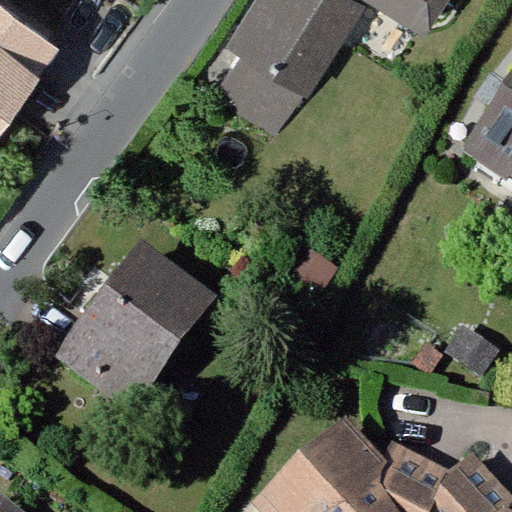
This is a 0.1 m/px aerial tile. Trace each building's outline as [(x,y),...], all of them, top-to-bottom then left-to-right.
[(0,0),(0,116),(58,32),(9,0),(0,0)] [(443,0),(246,0),(219,46),(306,99),(366,0),(377,0),(426,30),(443,0)] [(511,65),(453,160),(511,196),(511,65)] [(207,299),(141,249),(51,367),(117,417),(207,299)] [(456,511),(340,431),(253,511),(456,511)]
